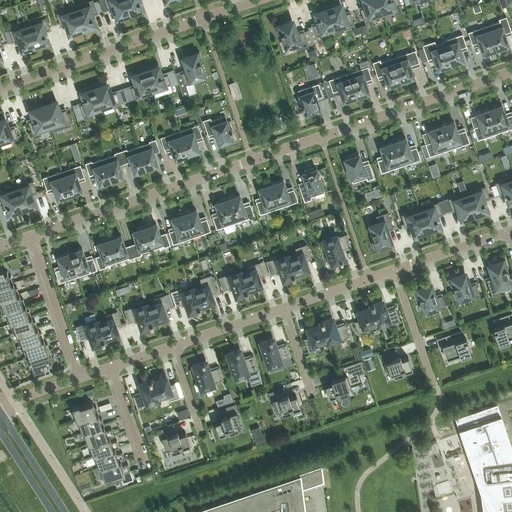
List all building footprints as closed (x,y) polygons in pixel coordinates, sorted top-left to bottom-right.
[(89,0),(85,2),(74,5),(75,10),(83,32),(95,28),(92,20),(93,20),(92,18),(91,18),(90,15),(102,11),(99,0),(94,2),(92,0),(89,0)] [(98,0),(99,0),(102,11),(114,7),(119,20),(118,17),(129,14),(124,0),(98,0)] [(124,0),(129,14),(130,16),(142,12),(139,4),(140,3),(139,1),(139,2),(138,0),(124,0)] [(364,0),(367,7),(360,9),(364,22),(383,16),(377,0),(364,0)] [(377,0),(383,16),(394,12),(395,14),(402,12),(398,0),(377,0)] [(338,1),(327,5),(334,28),(335,28),(337,32),(354,26),(354,24),(350,12),(343,15),(338,1)] [(319,23),(312,25),(316,37),(324,34),(323,32),(334,28),(327,5),(315,9),(318,18),(317,18),(318,20),(319,23)] [(63,11),(56,14),(60,25),(67,23),(71,36),(83,32),(75,10),(64,13),(63,11)] [(44,34),(43,31),(50,29),(46,17),(38,20),(39,22),(28,26),(35,46),(35,48),(48,44),(45,36),(44,34)] [(511,31),(506,17),(498,19),(499,21),(487,25),(496,50),(502,48),(502,47),(508,45),(504,33),(511,31)] [(303,31),(295,34),(291,20),(275,26),(278,34),(280,33),(281,35),(286,48),(294,45),(296,51),(308,47),(303,31)] [(9,30),(13,41),(19,39),(24,52),(25,52),(24,50),(35,46),(28,26),(28,23),(9,30)] [(366,25),(360,26),(362,32),(363,34),(368,32),(366,25)] [(482,53),(495,49),(495,50),(496,50),(487,25),(468,32),(472,44),(479,42),(482,53)] [(362,32),(360,26),(353,29),(354,35),(362,32)] [(410,29),(402,31),(404,37),(412,34),(410,29)] [(462,34),(443,41),(451,65),(451,64),(464,60),(460,48),(466,46),(462,34)] [(423,48),(418,50),(422,61),(427,60),(434,57),(438,69),(444,67),(445,67),(451,65),(443,41),(442,41),(443,43),(436,45),(434,41),(422,45),(423,48)] [(324,47),(316,49),(319,57),(327,54),(324,47)] [(309,52),(311,59),(317,57),(314,50),(309,52)] [(419,62),(415,50),(393,58),(401,82),(407,80),(407,79),(414,77),(410,66),(419,62)] [(180,73),(176,74),(181,90),(184,99),(186,104),(191,102),(190,97),(189,95),(186,88),(185,85),(193,82),(192,80),(205,76),(200,62),(200,60),(202,60),(199,51),(184,57),(188,70),(180,73)] [(372,62),(377,77),(384,74),(388,86),(400,82),(401,83),(401,82),(393,58),(381,62),(380,60),(372,62)] [(360,69),(348,73),(356,98),(357,97),(356,97),(369,92),(365,81),(372,79),(367,66),(369,66),(367,60),(358,63),(360,69)] [(309,65),(312,76),(318,74),(314,63),(309,65)] [(156,64),(144,68),(145,70),(152,90),(153,92),(155,97),(173,91),(171,86),(167,74),(161,76),(160,76),(156,64)] [(137,85),(130,87),(134,99),(153,92),(152,90),(145,70),(134,74),(133,71),(132,72),(137,85)] [(348,73),(329,80),(333,92),(339,90),(343,101),(350,99),(350,100),(356,98),(348,73)] [(121,105),(116,92),(110,94),(105,81),(93,85),(101,108),(112,104),(113,108),(121,105)] [(318,83),(297,90),(302,105),(301,106),(302,108),(303,108),(305,114),(308,113),(308,115),(318,112),(317,110),(320,109),(316,98),(323,96),(318,83)] [(93,85),(81,89),(84,97),(84,98),(85,100),(85,99),(86,102),(79,105),(84,118),(91,116),(90,112),(101,108),(93,85)] [(71,125),(65,109),(58,112),(54,99),(53,99),(54,101),(43,105),(51,129),(52,131),(71,125)] [(34,119),(28,122),(33,138),(41,135),(40,133),(51,129),(43,105),(42,102),(30,107),(34,119)] [(83,118),(79,105),(73,107),(77,120),(83,118)] [(502,105),(489,109),(489,108),(488,108),(497,133),(511,127),(511,114),(506,116),(502,105)] [(488,108),(482,110),(482,111),(476,114),(480,125),(473,127),(477,140),(497,133),(488,108)] [(231,130),(230,130),(225,115),(211,120),(210,118),(203,120),(208,135),(215,133),(218,144),(221,143),(221,145),(231,141),(230,140),(233,139),(230,132),(232,132),(231,130)] [(3,119),(0,119),(0,144),(18,139),(14,127),(7,129),(3,116),(2,116),(3,119)] [(447,123),(440,125),(448,148),(449,149),(469,142),(465,130),(457,133),(454,121),(447,124),(447,123)] [(202,137),(198,124),(179,131),(187,155),(194,153),(194,152),(199,150),(196,139),(202,137)] [(425,144),(421,145),(425,158),(429,156),(449,149),(448,148),(440,125),(440,126),(428,130),(432,142),(425,144)] [(175,159),(187,155),(187,156),(187,155),(179,131),(160,137),(164,149),(171,147),(175,159)] [(405,138),(393,142),(393,141),(392,141),(401,166),(420,159),(416,147),(409,149),(405,138)] [(155,139),(149,141),(149,143),(138,146),(146,170),(154,168),(153,166),(157,165),(153,153),(160,151),(155,139)] [(392,141),(386,143),(386,144),(380,147),(384,158),(377,160),(381,172),(401,166),(392,141)] [(134,173),(138,171),(138,173),(146,170),(138,146),(127,150),(126,149),(120,151),(124,163),(130,161),(134,173)] [(119,180),(119,178),(123,177),(119,165),(124,163),(120,151),(114,153),(114,154),(103,158),(111,182),(119,180)] [(359,154),(356,155),(355,153),(346,156),(347,158),(344,159),(346,165),(345,165),(348,172),(349,172),(352,182),(366,178),(367,180),(374,178),(369,163),(362,165),(359,154)] [(92,162),(92,161),(85,163),(89,175),(95,173),(99,185),(103,183),(104,185),(111,182),(103,158),(92,162)] [(70,195),(82,191),(78,179),(84,177),(80,165),(61,171),(70,196),(70,195)] [(319,174),(318,174),(316,168),(314,169),(313,168),(304,171),(304,172),(302,173),(306,184),(299,186),(304,201),(311,199),(311,197),(324,192),(321,181),(322,181),(319,174)] [(63,197),(63,198),(70,196),(61,171),(42,178),(47,190),(53,188),(57,199),(63,197)] [(511,204),(511,178),(503,181),(503,179),(495,182),(499,193),(506,191),(507,194),(506,194),(507,196),(508,196),(510,205),(511,204)] [(15,189),(22,212),(34,208),(30,194),(36,192),(32,180),(25,183),(26,185),(15,189)] [(283,180),(277,182),(277,181),(270,183),(279,208),(298,201),(294,189),(287,191),(283,180)] [(270,183),(270,184),(258,188),(262,200),(256,202),(260,214),(279,208),(270,183)] [(478,191),(467,194),(467,195),(474,215),(475,217),(487,213),(484,205),(484,202),(483,203),(482,200),(489,197),(485,186),(477,188),(478,191)] [(10,216),(22,212),(15,189),(3,193),(3,191),(0,191),(0,204),(6,203),(7,205),(7,206),(7,208),(8,208),(10,216)] [(463,218),(474,215),(467,195),(467,194),(467,192),(448,199),(452,210),(459,208),(463,221),(464,221),(463,218)] [(389,195),(391,202),(397,200),(394,193),(389,195)] [(239,195),(235,196),(234,194),(226,197),(235,222),(254,216),(250,204),(243,206),(239,195)] [(219,200),(219,201),(215,203),(219,214),(212,217),(216,229),(235,222),(226,197),(219,200)] [(431,207),(420,210),(428,233),(439,229),(437,221),(436,219),(435,216),(442,213),(438,202),(430,204),(431,207)] [(196,209),(191,211),(191,209),(183,212),(192,237),(211,231),(206,219),(200,221),(196,209)] [(416,237),(428,233),(420,210),(409,214),(408,212),(401,215),(404,226),(411,224),(416,237)] [(390,243),(385,230),(393,227),(388,211),(375,216),(377,222),(369,225),(374,238),(373,238),(374,240),(372,240),(371,237),(370,237),(374,249),(390,243)] [(175,215),(176,216),(171,218),(175,229),(169,232),(173,244),(192,237),(183,212),(175,215)] [(156,223),(152,224),(151,223),(144,225),(152,249),(163,246),(163,247),(170,245),(166,233),(160,235),(156,223)] [(136,228),(136,230),(132,231),(136,243),(130,245),(135,257),(141,255),(141,253),(152,249),(144,225),(136,228)] [(340,261),(342,260),(344,259),(341,249),(350,246),(350,247),(351,246),(346,234),(338,236),(338,235),(323,240),(326,248),(324,249),(327,259),(329,258),(331,264),(340,261)] [(117,237),(116,235),(108,237),(117,261),(128,258),(128,259),(135,257),(130,245),(125,247),(121,235),(117,237)] [(101,242),(97,243),(101,255),(95,257),(99,269),(106,267),(106,265),(117,261),(108,237),(101,240),(101,242)] [(219,244),(222,250),(228,248),(226,241),(219,244)] [(311,259),(306,244),(295,248),(296,253),(288,256),(294,274),(308,269),(305,261),(311,259)] [(89,272),(97,270),(92,258),(86,260),(82,248),(70,252),(70,251),(69,252),(78,276),(77,274),(89,270),(89,272)] [(55,270),(59,283),(78,276),(69,252),(63,254),(63,255),(57,257),(61,268),(55,270)] [(266,261),(270,274),(271,274),(280,271),(283,280),(292,277),(295,277),(294,274),(288,256),(277,259),(276,258),(266,261)] [(509,270),(505,258),(489,264),(494,277),(486,279),(491,295),(500,293),(498,286),(510,282),(505,269),(506,269),(505,267),(507,266),(508,270),(509,270)] [(264,275),(260,262),(248,266),(249,269),(240,272),(247,290),(260,285),(258,277),(263,275),(264,275)] [(0,286),(13,282),(10,276),(9,276),(7,271),(3,272),(2,268),(0,269),(0,286)] [(245,293),(245,294),(248,293),(247,290),(240,272),(229,275),(229,274),(218,277),(223,290),(233,287),(236,296),(245,293)] [(447,278),(451,289),(452,289),(451,285),(453,285),(453,287),(454,286),(458,300),(470,296),(471,298),(479,295),(475,283),(468,286),(463,272),(447,278)] [(217,291),(211,275),(200,279),(202,285),(193,288),(199,306),(213,301),(210,293),(216,291),(216,292),(217,291)] [(13,282),(0,286),(0,300),(19,294),(19,293),(17,287),(15,288),(13,282)] [(413,289),(417,301),(418,301),(417,297),(419,297),(419,298),(420,298),(424,312),(437,308),(437,310),(446,307),(441,295),(434,297),(429,284),(413,289)] [(37,287),(28,290),(30,295),(39,292),(37,287)] [(189,312),(197,309),(198,310),(200,309),(199,306),(193,288),(182,292),(181,288),(170,292),(176,307),(176,306),(185,303),(189,312)] [(169,293),(165,294),(169,308),(173,306),(169,293)] [(21,299),(19,294),(0,300),(4,312),(25,305),(25,304),(23,298),(21,299)] [(146,304),(152,322),(166,317),(163,309),(169,307),(169,308),(165,294),(154,298),(155,304),(147,307),(146,304)] [(382,300),(373,303),(370,304),(371,307),(378,325),(388,321),(390,325),(400,321),(395,306),(394,306),(395,307),(385,310),(382,300)] [(153,325),(152,322),(146,304),(135,308),(134,306),(124,310),(128,323),(129,323),(129,322),(138,319),(141,329),(150,326),(153,325)] [(10,323),(31,316),(29,309),(27,310),(25,305),(4,312),(6,312),(10,323)] [(354,321),(358,334),(370,330),(369,328),(378,325),(371,307),(357,311),(360,319),(354,321)] [(97,321),(104,339),(117,334),(115,326),(120,324),(121,324),(117,311),(105,315),(106,318),(97,321)] [(509,339),(508,337),(511,335),(511,320),(510,321),(508,313),(493,318),(496,326),(493,327),(494,329),(493,330),(494,332),(495,332),(498,343),(509,339)] [(16,335),(37,327),(35,321),(33,321),(31,316),(10,323),(10,324),(12,323),(16,335)] [(323,320),(320,321),(321,324),(327,342),(338,338),(339,340),(349,336),(345,323),(344,323),(344,324),(335,327),(332,317),(323,320)] [(105,342),(104,339),(97,321),(86,324),(86,322),(75,326),(80,339),(90,336),(93,345),(102,342),(105,342)] [(304,338),(309,353),(320,349),(319,345),(327,342),(321,324),(307,329),(310,337),(304,338)] [(22,346),(43,338),(41,332),(39,333),(37,327),(16,335),(18,334),(22,346)] [(462,337),(459,330),(445,335),(447,342),(438,345),(440,351),(443,350),(445,355),(445,356),(446,358),(449,357),(449,358),(450,357),(449,357),(459,354),(460,356),(470,353),(466,341),(467,341),(466,339),(465,336),(462,337)] [(29,357),(49,350),(47,343),(45,344),(43,338),(22,346),(23,346),(25,345),(29,357)] [(271,338),(268,339),(269,339),(260,342),(268,366),(281,362),(280,360),(290,357),(286,344),(285,344),(276,347),(273,338),(271,338)] [(352,348),(356,359),(361,358),(357,346),(352,348)] [(403,372),(411,369),(412,372),(413,372),(408,357),(399,360),(395,348),(379,354),(382,362),(384,361),(388,373),(392,372),(394,379),(404,375),(403,372)] [(240,349),(238,350),(237,349),(235,350),(227,353),(235,377),(247,373),(251,385),(262,382),(253,355),(252,355),(252,356),(243,359),(240,349)] [(49,350),(29,357),(29,359),(28,359),(29,361),(30,361),(33,369),(43,365),(45,369),(50,367),(49,364),(52,363),(50,357),(52,356),(49,350)] [(371,357),(363,359),(367,371),(375,368),(371,357)] [(334,382),(325,385),(330,401),(331,400),(330,397),(337,395),(338,398),(349,394),(347,387),(351,386),(362,382),(359,375),(364,373),(360,360),(346,365),(330,371),(334,382)] [(203,361),(201,362),(193,365),(195,371),(192,372),(196,381),(198,380),(201,389),(214,385),(213,383),(223,379),(219,367),(218,367),(209,370),(206,361),(203,361)] [(152,382),(158,400),(167,397),(168,401),(180,397),(174,382),(174,383),(168,385),(166,377),(152,382)] [(151,379),(148,380),(139,383),(143,393),(133,396),(137,409),(148,405),(147,403),(158,400),(152,382),(151,379)] [(280,410),(282,417),(292,414),(291,410),(299,407),(300,411),(301,411),(296,395),(287,398),(283,387),(267,392),(270,400),(272,400),(276,411),(280,410)] [(229,394),(223,396),(225,404),(232,401),(229,394)] [(75,418),(76,421),(98,413),(96,407),(94,407),(92,402),(79,406),(79,405),(72,407),(72,408),(66,410),(66,411),(71,409),(74,418),(75,418)] [(238,411),(235,403),(219,408),(223,420),(214,423),(220,438),(221,438),(219,435),(228,432),(229,435),(239,432),(236,425),(240,423),(236,412),(238,411)] [(511,511),(511,449),(497,404),(455,418),(473,470),(475,470),(476,474),(483,496),(481,496),(481,497),(486,510),(483,511),(511,511)] [(185,409),(175,413),(177,420),(188,417),(185,409)] [(81,430),(82,432),(104,425),(102,418),(99,419),(98,414),(98,413),(76,421),(77,421),(80,430),(81,430)] [(182,447),(189,445),(190,448),(191,448),(185,433),(177,436),(173,424),(160,429),(163,436),(161,437),(165,449),(169,448),(172,455),(183,451),(182,447)] [(87,441),(88,444),(113,435),(111,429),(105,431),(103,426),(104,425),(82,432),(82,433),(85,442),(87,441)] [(251,429),(256,444),(264,442),(259,426),(251,429)] [(92,453),(93,456),(119,447),(116,440),(111,442),(109,437),(113,436),(113,435),(88,444),(91,453),(92,453)] [(98,465),(99,467),(124,459),(122,452),(116,454),(114,449),(119,447),(93,456),(97,465),(98,465)] [(104,479),(105,481),(115,478),(114,476),(130,471),(128,464),(122,466),(120,460),(124,459),(99,467),(99,468),(102,477),(103,476),(104,479)] [(256,511),(273,506),(274,511),(304,511),(303,503),(302,503),(300,492),(302,491),(301,489),(300,489),(300,485),(323,482),(321,468),(191,511),(256,511)]
